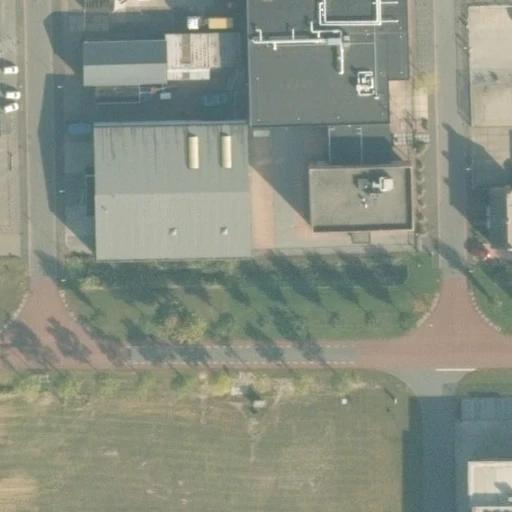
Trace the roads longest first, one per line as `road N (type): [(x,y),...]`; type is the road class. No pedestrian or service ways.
road 1 (unclassified): [(435,354),(46,356)]
road 2 (unclassified): [(46,356),(37,0)]
road 3 (unclassified): [(455,354),(441,0)]
road 4 (unclassified): [(440,511),(435,354)]
